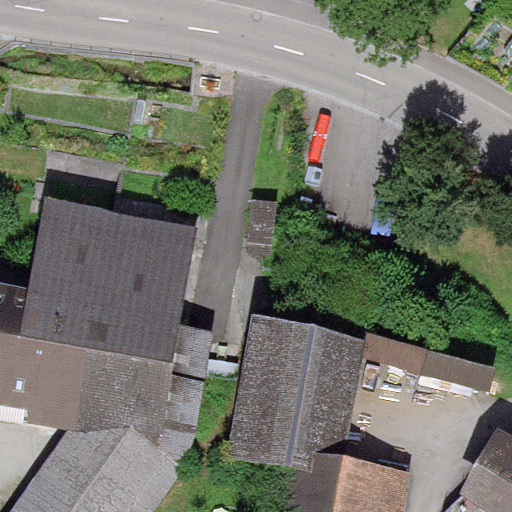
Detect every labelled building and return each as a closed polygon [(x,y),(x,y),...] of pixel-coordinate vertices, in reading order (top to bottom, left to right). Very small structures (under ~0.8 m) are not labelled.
[(183,328),(198,224),(45,199),(29,287),(0,281),(0,417),(67,429),(133,431),(182,468),(213,331),(183,328)] [(292,470),(309,471),(312,454),(347,460),(368,341),(256,319),(232,459),(292,470)] [(133,431),(67,429),(3,511),(150,511),(182,468),(133,431)] [(481,511),(511,511),(511,437),(499,429),(458,499),(481,511)] [(404,511),(412,471),(312,454),(309,471),(292,470),(284,511),(404,511)]
